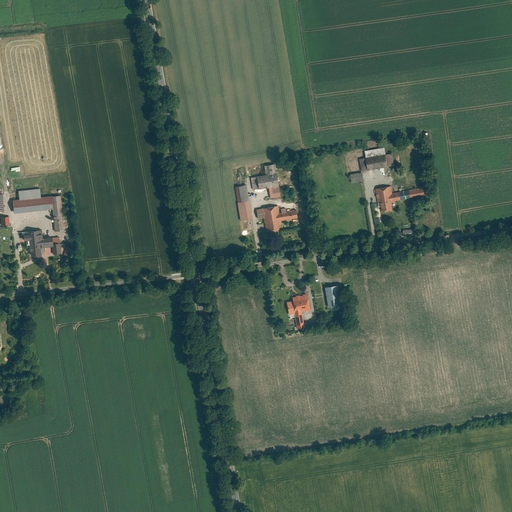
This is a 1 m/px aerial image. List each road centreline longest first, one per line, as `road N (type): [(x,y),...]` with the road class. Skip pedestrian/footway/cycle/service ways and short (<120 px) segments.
road 1 (tertiary): [(145,0),(193,273)]
road 2 (tertiary): [(193,273),(238,511)]
road 3 (residential): [(0,295),(193,273)]
road 4 (residential): [(193,273),(382,247)]
road 5 (track): [(382,247),(511,227)]
